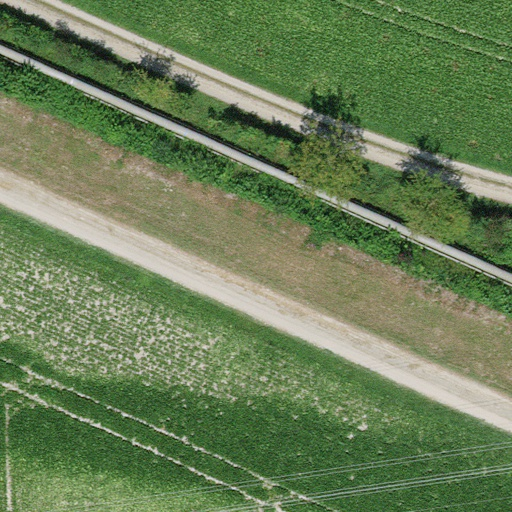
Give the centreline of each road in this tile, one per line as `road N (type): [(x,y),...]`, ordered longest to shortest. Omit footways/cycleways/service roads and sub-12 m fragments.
road 1 (track): [(0,189),(511,419)]
road 2 (track): [(0,9),(299,145),(511,206)]
